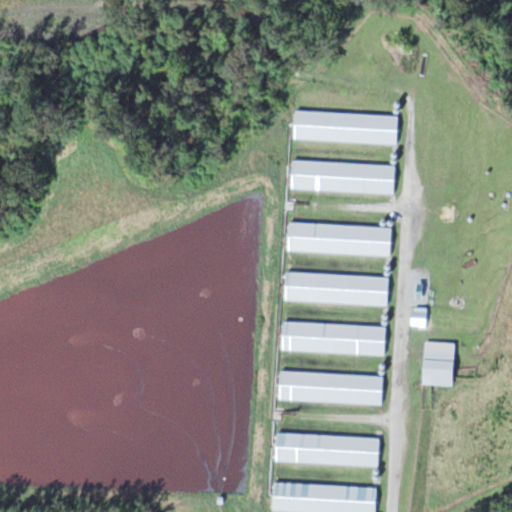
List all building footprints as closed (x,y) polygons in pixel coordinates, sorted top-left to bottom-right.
[(399,143),(400,114),(297,111),(296,139),(399,143)] [(396,193),(397,164),(294,160),(293,189),(396,193)] [(393,255),(394,227),(290,222),(289,250),(393,255)] [(391,276),(287,272),(286,301),(390,305),(391,276)] [(428,307),(413,307),(413,326),(428,326),(428,307)] [(387,354),(388,326),(285,322),(283,350),(387,354)] [(456,385),(457,342),(426,341),(424,384),(456,385)] [(384,403),(385,374),(282,370),(281,398),(384,403)] [(380,465),(382,437),(278,432),(277,460),(380,465)] [(377,511),(379,486),(275,482),(274,510),(320,511),(377,511)]
